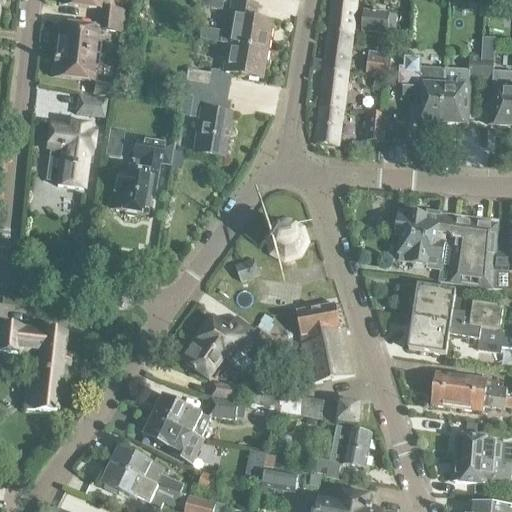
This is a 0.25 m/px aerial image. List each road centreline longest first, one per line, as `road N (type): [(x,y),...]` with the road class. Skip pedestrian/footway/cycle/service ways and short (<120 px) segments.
road 1 (residential): [(424,511),(323,177)]
road 2 (residential): [(6,268),(34,0)]
road 3 (residential): [(23,511),(173,303)]
road 4 (residential): [(323,177),(511,187)]
road 5 (residential): [(173,303),(221,232),(283,166)]
road 6 (residential): [(173,303),(6,268)]
road 7 (residential): [(283,166),(311,0)]
